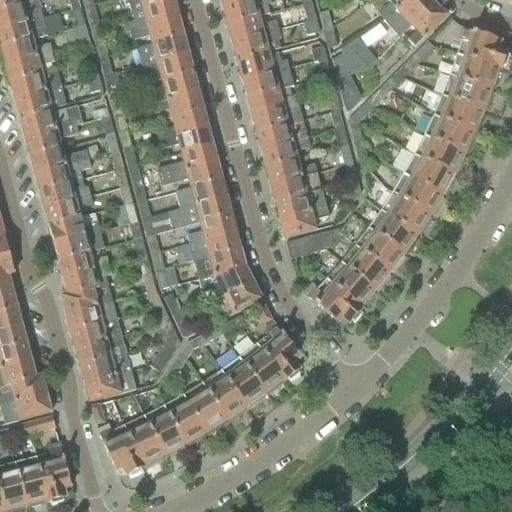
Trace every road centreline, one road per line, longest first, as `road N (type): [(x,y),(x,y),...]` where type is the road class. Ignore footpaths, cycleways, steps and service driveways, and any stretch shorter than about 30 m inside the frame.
road 1 (residential): [(193,0),(260,250),(291,311),(355,391)]
road 2 (residential): [(97,511),(45,300),(26,274),(0,175)]
road 3 (residential): [(511,178),(456,274),(355,391)]
road 4 (residential): [(355,391),(247,479),(168,511)]
road 5 (secondary): [(347,511),(408,464),(501,365)]
